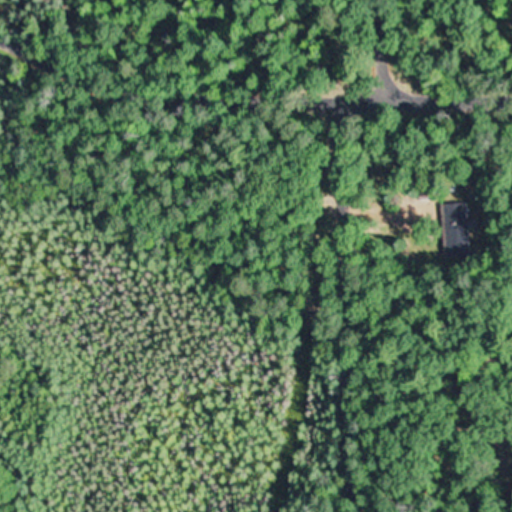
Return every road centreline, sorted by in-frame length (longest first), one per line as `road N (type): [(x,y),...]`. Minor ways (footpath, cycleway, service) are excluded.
road 1 (residential): [(345,99),(342,218),(356,399),(349,478),(336,511)]
road 2 (residential): [(345,99),(253,101),(114,88),(0,26)]
road 3 (residential): [(511,98),(345,99)]
